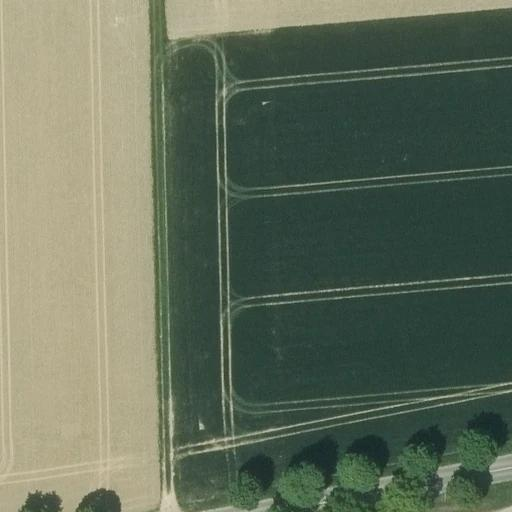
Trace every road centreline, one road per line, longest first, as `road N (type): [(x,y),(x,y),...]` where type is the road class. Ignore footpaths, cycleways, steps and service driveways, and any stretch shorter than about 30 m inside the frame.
road 1 (track): [(168,511),(151,0)]
road 2 (secondary): [(279,511),(511,467)]
